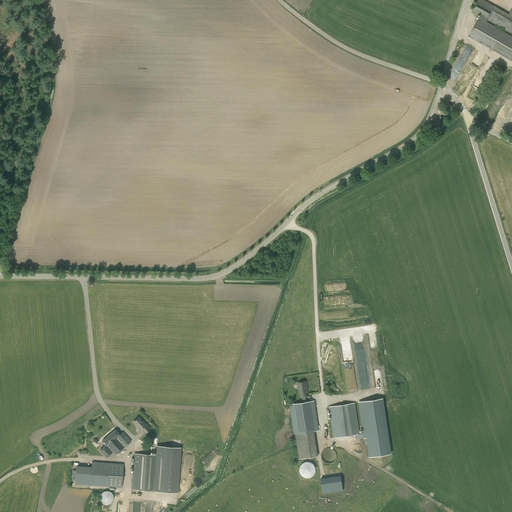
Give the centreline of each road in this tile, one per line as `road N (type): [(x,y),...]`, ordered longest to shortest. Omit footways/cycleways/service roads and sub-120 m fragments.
road 1 (tertiary): [(440,85),(413,139),(319,193),(225,272),(197,280),(0,276)]
road 2 (unclassified): [(511,269),(466,117)]
